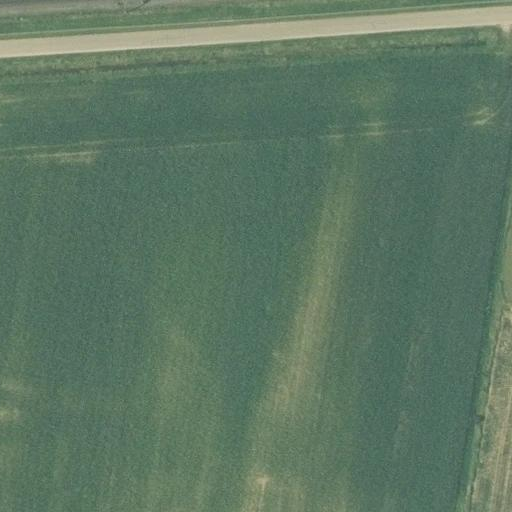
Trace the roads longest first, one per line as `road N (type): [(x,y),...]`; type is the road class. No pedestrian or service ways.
road 1 (unclassified): [(0,50),(511,15)]
road 2 (unclassified): [(0,374),(511,344)]
road 3 (motorway): [(511,154),(0,182)]
road 4 (motorway): [(0,234),(511,208)]
